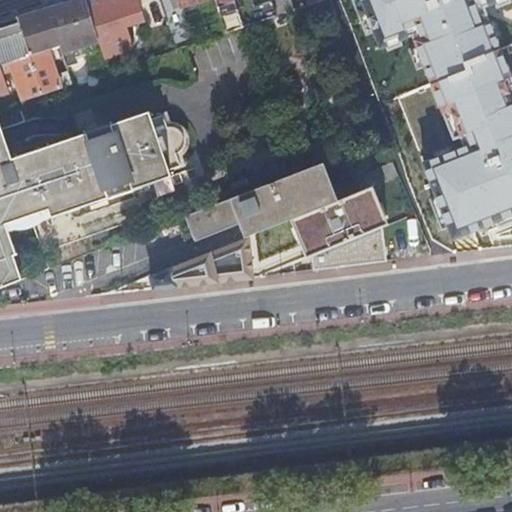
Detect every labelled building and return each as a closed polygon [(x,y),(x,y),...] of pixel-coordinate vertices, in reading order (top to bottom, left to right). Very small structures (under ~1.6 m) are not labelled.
[(84,0),(77,0),(47,10),(60,48),(64,61),(67,69),(78,65),(77,60),(73,48),(99,41),(84,0)] [(135,0),(84,0),(99,41),(102,51),(105,60),(132,51),(124,27),(143,21),(135,0)] [(159,0),(160,3),(177,51),(194,45),(181,9),(207,0),(159,0)] [(214,0),(226,34),(231,32),(242,29),(239,18),(234,4),(232,0),(214,0)] [(511,0),(345,0),(370,56),(407,45),(445,146),(412,162),(440,251),(489,230),(492,238),(511,228),(511,20),(506,7),(511,4),(511,0)] [(0,68),(11,64),(55,49),(60,48),(47,10),(0,25),(0,68)] [(239,18),(242,29),(260,22),(257,13),(239,18)] [(99,41),(73,48),(77,60),(102,51),(99,41)] [(55,49),(11,64),(25,103),(63,90),(73,87),(68,71),(56,74),(50,56),(56,54),(55,49)] [(15,247),(11,235),(10,233),(172,177),(170,171),(182,167),(177,155),(182,152),(185,146),(186,141),(184,136),(182,132),(178,130),(173,128),(169,128),(164,116),(152,120),(150,114),(120,123),(111,127),(114,134),(90,142),(87,135),(13,161),(0,123),(0,289),(19,282),(9,249),(15,247)] [(325,165),(186,217),(196,243),(241,226),(245,239),(285,224),(338,203),(325,165)] [(400,178),(395,167),(359,180),(364,192),(400,178)] [(338,203),(285,224),(300,262),(311,256),(382,229),(364,192),(338,203)] [(311,256),(313,271),(387,263),(382,229),(311,256)] [(149,290),(251,279),(245,239),(147,277),(149,290)]
